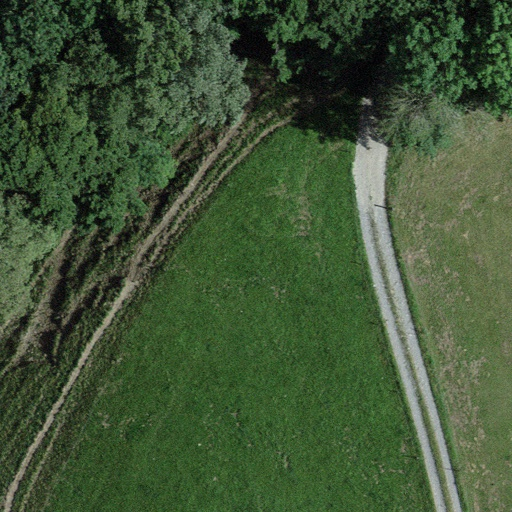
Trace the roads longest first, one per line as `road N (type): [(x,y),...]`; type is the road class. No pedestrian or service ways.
road 1 (track): [(511,12),(482,13),(413,58),(374,151),(389,291),(442,511)]
road 2 (track): [(166,0),(93,49),(0,145)]
